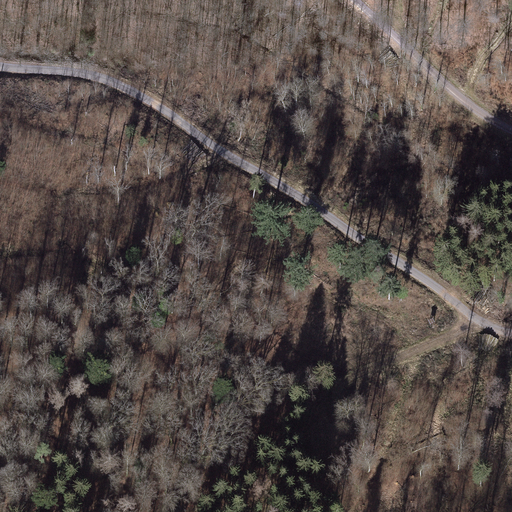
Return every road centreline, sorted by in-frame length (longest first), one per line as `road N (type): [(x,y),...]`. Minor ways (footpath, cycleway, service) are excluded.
road 1 (track): [(0,67),(89,74),(136,93),(372,243),(474,319),(511,330)]
road 2 (track): [(474,319),(333,384),(309,419),(313,459),(327,483)]
road 3 (track): [(356,0),(478,112),(511,129)]
